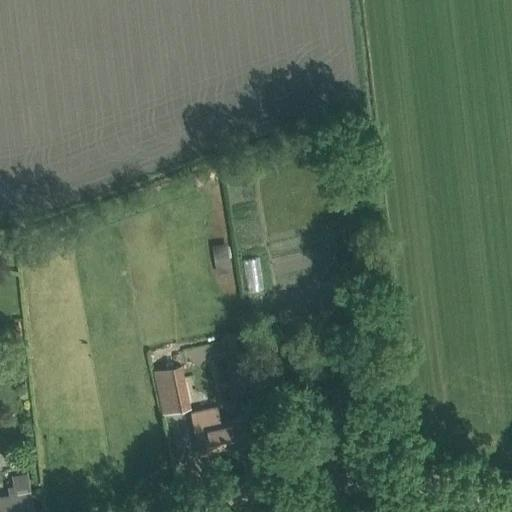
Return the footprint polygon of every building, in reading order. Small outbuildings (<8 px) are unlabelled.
[(220,253),(233,252),(231,226),(218,227),(220,253)] [(244,338),(229,341),(237,384),(252,381),(244,338)] [(155,368),(163,411),(192,406),(184,363),(155,368)] [(284,371),(261,374),(263,393),(286,391),(284,371)] [(307,385),(286,385),(287,401),(307,401),(307,385)] [(305,411),(304,432),(353,433),(353,409),(342,409),(343,400),(310,399),(309,411),(305,411)] [(192,410),(201,454),(262,441),(256,413),(222,420),(219,404),(192,410)] [(10,493),(0,494),(0,511),(34,511),(30,489),(10,493)]
